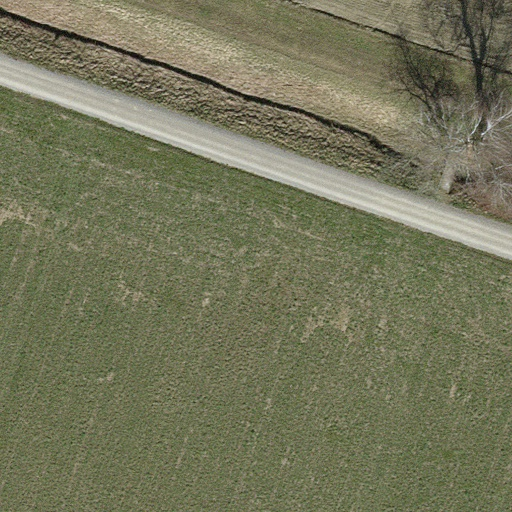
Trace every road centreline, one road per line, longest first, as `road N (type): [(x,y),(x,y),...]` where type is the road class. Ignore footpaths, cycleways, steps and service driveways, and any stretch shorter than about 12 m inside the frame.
road 1 (track): [(0,73),(511,248)]
road 2 (track): [(142,0),(511,127)]
